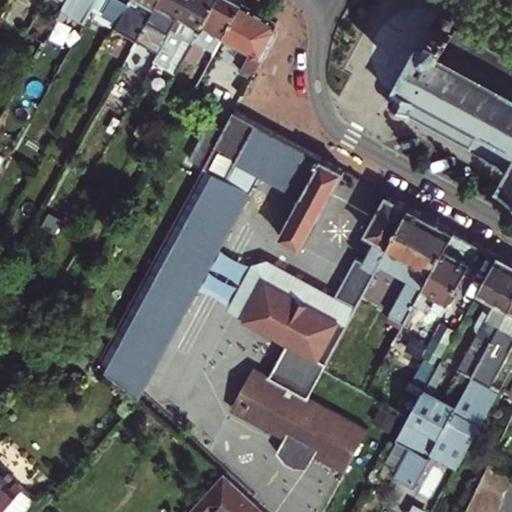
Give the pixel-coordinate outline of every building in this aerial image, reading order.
[(60,0),(57,6),(64,10),(69,0),(60,0)] [(97,0),(69,0),(64,10),(85,22),(89,15),(97,0)] [(133,0),(97,0),(89,15),(101,22),(95,33),(110,41),(133,0)] [(162,0),(133,0),(110,41),(103,54),(109,57),(119,40),(127,44),(131,37),(139,42),(162,0)] [(172,31),(190,0),(162,0),(139,42),(126,65),(136,70),(145,56),(148,58),(164,28),(172,31)] [(219,0),(190,0),(172,31),(151,71),(173,82),(177,75),(219,0)] [(244,4),(236,0),(219,0),(177,75),(187,79),(202,52),(214,58),(244,4)] [(511,47),(445,13),(449,0),(417,0),(418,2),(426,10),(412,38),(390,83),(404,89),(396,99),(397,102),(398,105),(400,108),(403,110),(407,110),(410,110),(418,103),(505,144),(500,154),(511,160),(511,47)] [(244,4),(214,58),(208,69),(217,74),(226,58),(244,68),(240,73),(249,79),(253,73),(257,75),(281,31),(278,23),(244,4)] [(304,250),(346,172),(333,165),(237,113),(227,130),(207,168),(99,363),(140,401),(261,177),(301,199),(281,237),(304,250)] [(207,168),(227,130),(211,121),(191,159),(207,168)] [(359,257),(337,296),(328,312),(268,279),(245,320),(289,343),(271,376),(263,372),(256,385),(246,380),(237,397),(247,402),(241,415),(282,437),(318,457),(346,472),(369,429),(310,397),(325,369),(327,365),(320,361),(342,320),(349,324),(380,266),(411,208),(389,196),(369,234),(378,239),(366,261),(359,257)] [(411,208),(380,266),(425,289),(426,287),(456,233),(411,208)] [(456,233),(426,287),(438,293),(403,358),(417,366),(482,247),(456,233)] [(460,368),(476,377),(511,310),(511,263),(500,257),(481,292),(497,301),(460,368)] [(275,263),(268,279),(328,312),(337,296),(275,263)] [(478,378),(493,386),(511,352),(511,310),(476,377),(478,378)] [(256,385),(263,372),(253,367),(246,380),(256,385)] [(493,386),(478,378),(462,407),(428,388),(383,471),(415,488),(434,454),(459,467),(501,390),(493,386)] [(247,402),(237,397),(231,409),(241,415),(247,402)] [(318,457),(282,437),(275,450),(285,461),(293,466),(300,469),(312,470),(318,457)] [(498,511),(511,484),(511,475),(493,465),(469,511),(498,511)] [(265,511),(223,474),(189,511),(215,511),(217,511),(218,511),(265,511)] [(23,511),(35,499),(32,496),(16,482),(12,486),(0,475),(0,511),(23,511)] [(47,500),(58,486),(48,477),(36,491),(47,500)]
